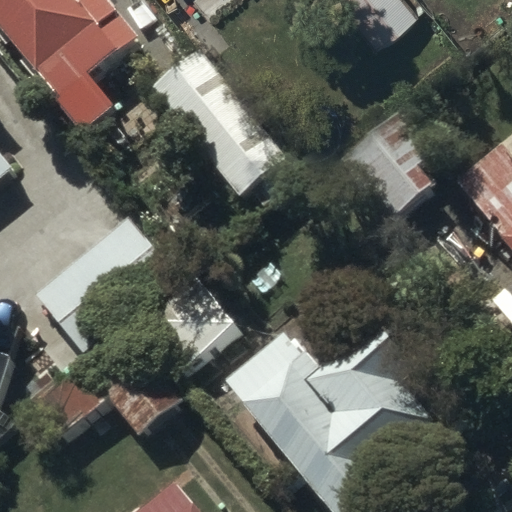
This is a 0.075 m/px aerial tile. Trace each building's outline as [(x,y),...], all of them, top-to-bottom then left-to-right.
[(0,0),(0,29),(89,140),(123,112),(95,77),(140,41),(106,0),(0,0)] [(413,18),(398,0),(328,0),(371,52),(413,18)] [(209,71),(160,110),(249,220),(298,181),(209,71)] [(454,174),(410,125),(346,182),(390,231),(454,174)] [(0,151),(0,187),(18,172),(0,151)] [(511,164),(510,162),(465,198),(511,257),(511,164)] [(123,250),(45,311),(82,358),(160,297),(123,250)] [(209,300),(150,340),(188,395),(247,354),(209,300)] [(140,350),(94,384),(146,456),(192,422),(140,350)] [(293,358),(236,408),(319,511),(395,511),(387,501),(446,454),(414,414),(427,404),(386,352),(331,397),(321,384),(317,388),(293,358)]
